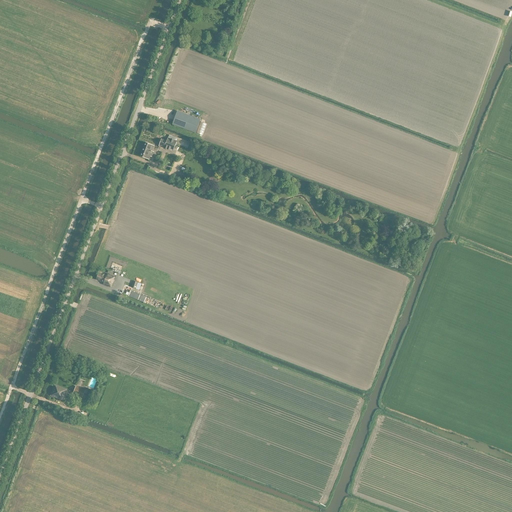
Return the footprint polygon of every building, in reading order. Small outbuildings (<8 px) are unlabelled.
[(177,110),(172,124),(195,133),(200,119),(177,110)] [(159,145),(162,146),(164,147),(164,148),(170,150),(170,149),(173,150),(177,138),(169,135),(167,141),(161,139),(159,145)] [(140,156),(149,159),(150,156),(152,157),(154,152),(152,151),(154,146),(146,142),(140,156)] [(113,280),(115,277),(107,274),(107,276),(99,273),(96,279),(104,282),(103,284),(111,287),(114,280),(113,280)] [(130,296),(137,299),(140,294),(132,291),(130,296)] [(148,298),(140,294),(138,300),(146,303),(148,298)] [(55,384),(51,395),(63,400),(67,389),(55,384)] [(76,386),(73,393),(82,397),(83,394),(85,390),(76,386)]
